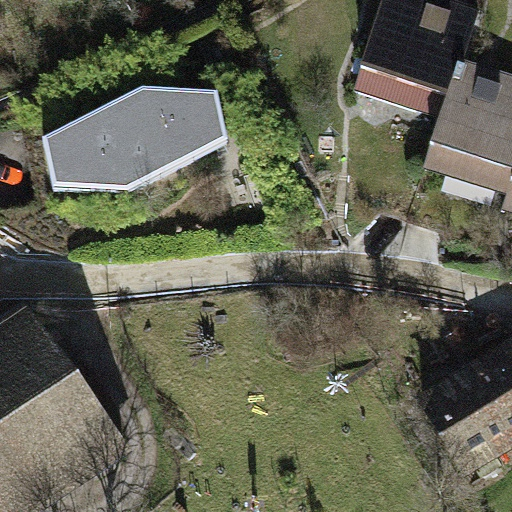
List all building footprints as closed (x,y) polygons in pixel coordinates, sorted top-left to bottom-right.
[(441,130),(460,68),(476,19),(412,0),(387,0),(355,104),(441,130)] [(511,84),(460,68),(441,130),(425,179),(506,204),(500,223),(511,226),(511,84)] [(150,91),(48,144),(53,166),(58,191),(95,193),(134,196),(230,144),(219,96),(150,91)] [(78,511),(140,469),(31,315),(0,336),(0,511),(78,511)] [(511,353),(417,417),(470,497),(511,468),(511,353)]
